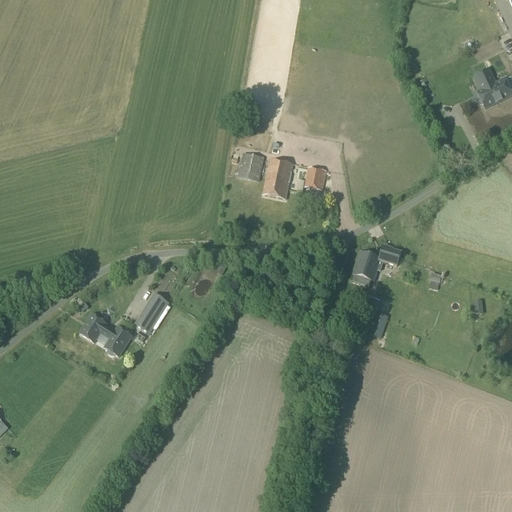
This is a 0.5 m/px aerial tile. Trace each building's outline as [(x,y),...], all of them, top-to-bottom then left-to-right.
[(495,85),(488,71),(474,78),(481,92),(477,94),(485,110),(511,96),(504,81),(495,85)] [(259,184),(264,159),(242,155),(239,172),(234,171),(232,178),(259,184)] [(285,201),(292,166),(270,161),(262,197),(285,201)] [(322,192),(326,172),(308,169),(304,189),(322,192)] [(380,260),(374,259),(359,254),(353,276),(373,282),(377,271),(380,272),(383,263),(396,268),(401,254),(391,251),(392,250),(384,247),(380,260)] [(222,266),(217,274),(221,276),(226,268),(222,266)] [(437,292),(441,277),(432,274),(429,282),(431,282),(429,289),(437,292)] [(150,335),(169,305),(155,295),(135,326),(150,335)] [(376,313),(379,301),(369,298),(365,310),(363,310),(354,338),(367,343),(376,313)] [(70,304),(68,308),(76,314),(79,309),(70,304)] [(381,341),(388,318),(376,314),(369,337),(381,341)] [(105,338),(109,331),(104,328),(106,325),(92,317),(80,336),(94,345),(100,335),(105,338)] [(35,336),(48,342),(52,333),(39,327),(35,336)] [(109,331),(105,338),(110,341),(104,350),(108,352),(107,353),(107,354),(107,355),(108,355),(108,356),(109,357),(110,358),(111,358),(113,358),(114,358),(115,357),(118,359),(131,338),(117,329),(114,334),(109,331)]
